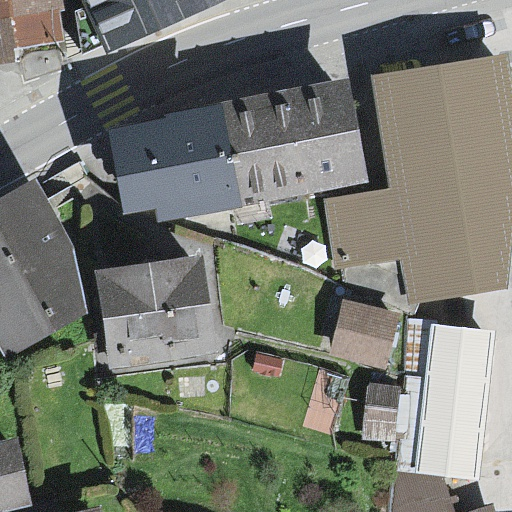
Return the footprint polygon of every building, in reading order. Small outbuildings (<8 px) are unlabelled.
[(56,0),(0,0),(0,70),(67,59),(56,0)] [(74,0),(92,45),(204,2),(202,0),(74,0)] [(511,119),(506,66),(377,88),(395,198),(331,206),(339,263),(407,255),(414,299),(500,290),(511,198),(511,119)] [(350,88),(108,133),(126,229),(368,184),(350,88)] [(36,177),(0,197),(0,347),(7,360),(87,313),(73,246),(36,177)] [(203,253),(95,269),(109,368),(218,352),(203,253)] [(388,321),(328,309),(317,362),(377,375),(388,321)] [(488,327),(408,321),(397,478),(477,484),(488,327)] [(6,441),(0,442),(0,511),(18,508),(6,441)]
